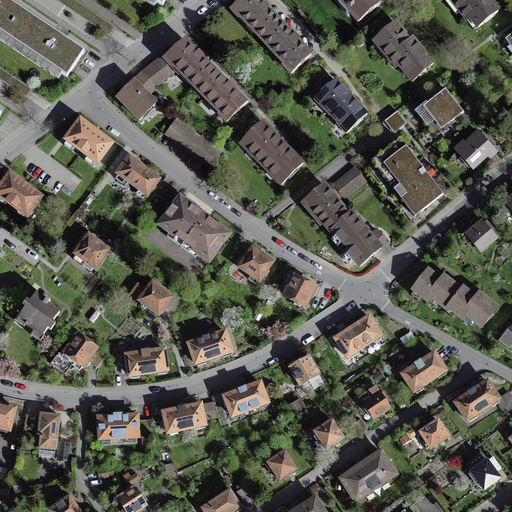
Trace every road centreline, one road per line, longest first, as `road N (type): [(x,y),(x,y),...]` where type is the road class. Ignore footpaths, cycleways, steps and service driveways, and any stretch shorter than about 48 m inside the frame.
road 1 (residential): [(364,292),(276,247),(79,94)]
road 2 (residential): [(82,399),(172,392),(224,376),(296,341),(364,292)]
road 3 (residential): [(483,361),(261,511)]
road 4 (residential): [(364,292),(511,167)]
road 5 (residential): [(79,94),(203,0)]
road 6 (residential): [(483,361),(364,292)]
